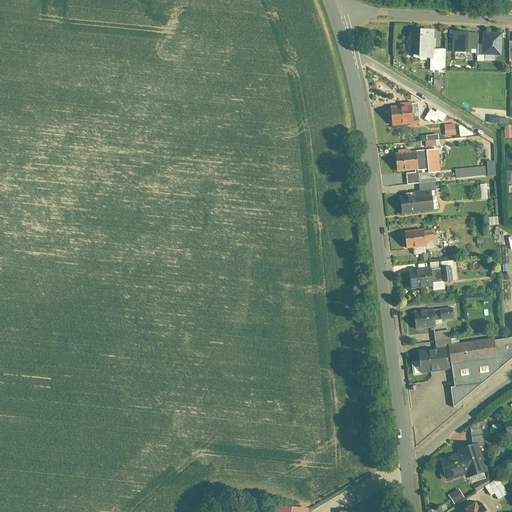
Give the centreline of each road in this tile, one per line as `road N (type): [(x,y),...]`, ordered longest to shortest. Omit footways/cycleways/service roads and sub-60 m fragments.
road 1 (residential): [(406,454),(362,132),(336,10)]
road 2 (residential): [(336,10),(511,13)]
road 3 (residential): [(511,374),(406,454)]
